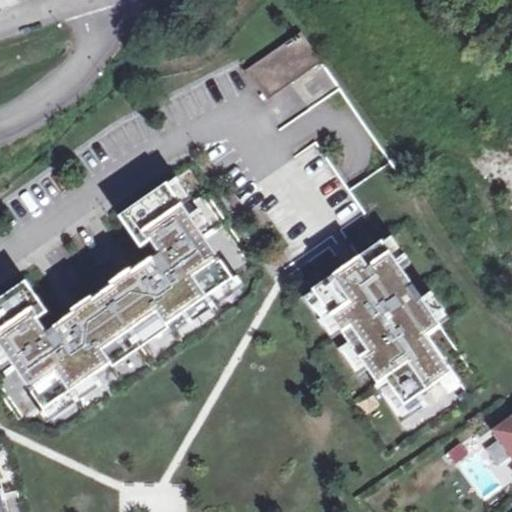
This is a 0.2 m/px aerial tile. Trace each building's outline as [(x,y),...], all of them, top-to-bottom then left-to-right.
[(266,102),(321,64),(300,33),(245,71),(266,102)] [(0,300),(0,369),(1,371),(10,365),(43,412),(40,415),(47,425),(102,386),(95,377),(111,366),(113,369),(168,330),(166,327),(182,316),(189,326),(244,287),(237,277),(232,280),(200,233),(209,227),(197,210),(188,217),(181,207),(190,200),(176,179),(167,185),(166,184),(118,218),(140,250),(149,243),(158,255),(120,281),(118,279),(81,304),(83,307),(45,333),(36,321),(46,314),(24,283),(0,300)] [(391,237),(381,244),(397,266),(406,259),(391,237)] [(404,407),(420,395),(451,374),(425,337),(439,327),(439,326),(420,300),(397,266),(381,244),(381,243),(359,259),(361,262),(346,273),(343,270),(312,291),(313,292),(342,333),(349,343),(360,359),(367,354),(404,407)] [(342,333),(313,292),(302,299),(331,341),(342,333)] [(420,300),(439,326),(449,320),(430,293),(420,300)] [(360,359),(349,343),(338,351),(357,378),(367,371),(378,385),(375,388),(401,425),(427,406),(420,395),(404,407),(367,354),(360,359)] [(511,420),(497,431),(511,451),(511,420)] [(462,443),(450,452),(457,462),(469,453),(462,443)] [(0,511),(8,511),(0,481),(0,511)]
